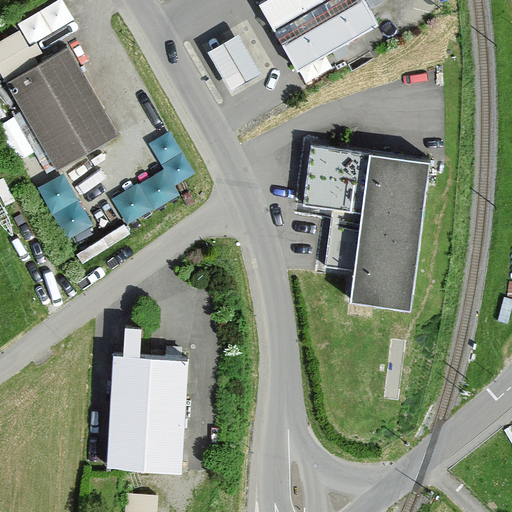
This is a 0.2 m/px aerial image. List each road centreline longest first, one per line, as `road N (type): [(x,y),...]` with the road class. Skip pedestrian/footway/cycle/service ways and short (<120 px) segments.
road 1 (residential): [(298,511),(283,340),(246,193)]
road 2 (residential): [(246,193),(0,368)]
road 3 (residential): [(246,193),(137,0)]
